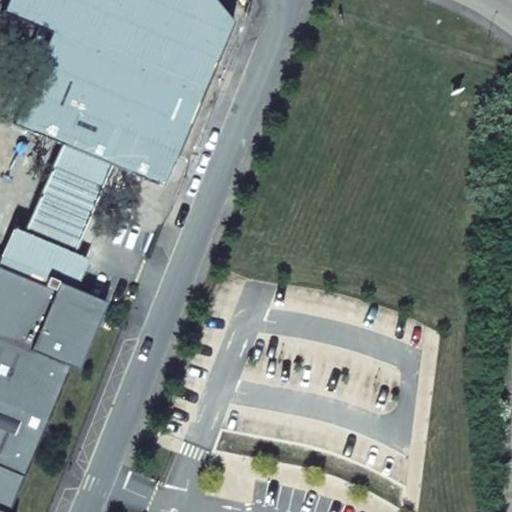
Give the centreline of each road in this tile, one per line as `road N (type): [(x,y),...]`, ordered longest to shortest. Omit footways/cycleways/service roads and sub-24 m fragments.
road 1 (residential): [(284,0),(78,511)]
road 2 (unknown): [(243,323),(372,347),(397,360),(401,403),(391,427),(379,430),(217,388)]
road 3 (unknown): [(197,439),(388,490)]
